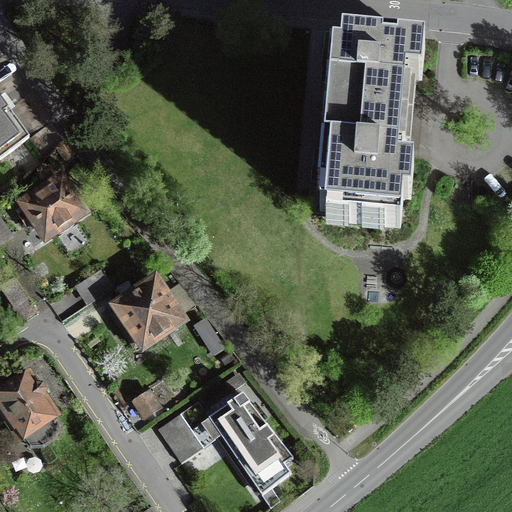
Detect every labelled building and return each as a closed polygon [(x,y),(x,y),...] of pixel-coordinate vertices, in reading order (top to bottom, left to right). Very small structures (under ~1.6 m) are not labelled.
[(327,117),(405,124),(409,81),(421,82),(424,49),(398,47),(397,53),(383,52),(383,46),(342,42),(341,56),(333,55),(327,117)] [(0,99),(0,160),(29,139),(0,99)] [(405,124),(327,117),(325,147),(322,146),(317,192),(322,192),(320,213),(327,214),(326,222),(400,229),(403,200),(410,201),(413,168),(401,167),(405,124)] [(75,153),(65,140),(57,148),(67,160),(75,153)] [(84,213),(61,179),(23,205),(27,211),(19,217),(26,227),(35,222),(46,239),(84,213)] [(0,243),(10,237),(0,222),(0,243)] [(75,288),(86,306),(113,288),(100,271),(75,288)] [(3,286),(15,304),(26,296),(14,278),(3,286)] [(134,349),(141,344),(143,348),(182,322),(155,281),(116,307),(118,311),(112,315),(134,349)] [(205,317),(196,324),(217,349),(226,342),(205,317)] [(225,384),(231,392),(244,383),(239,374),(225,384)] [(60,428),(52,416),(55,414),(43,396),(45,392),(44,388),(40,385),(36,385),(29,375),(0,394),(0,408),(19,438),(22,436),(31,448),(44,448),(55,440),(60,428)] [(148,391),(134,401),(145,417),(159,408),(148,391)] [(192,431),(204,449),(221,437),(262,497),(291,474),(285,465),(293,459),(243,396),(209,420),(192,431)] [(204,449),(192,431),(180,414),(158,430),(181,464),(204,449)]
